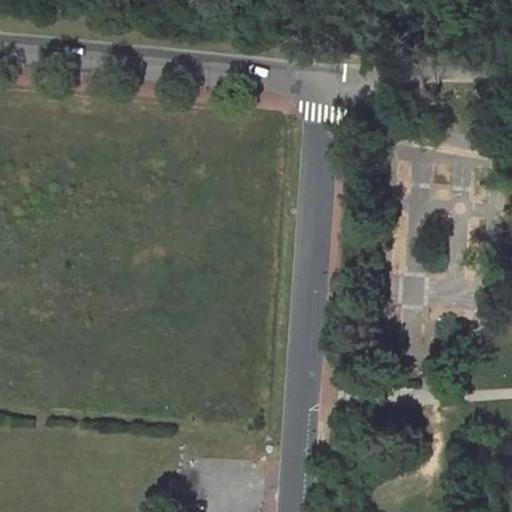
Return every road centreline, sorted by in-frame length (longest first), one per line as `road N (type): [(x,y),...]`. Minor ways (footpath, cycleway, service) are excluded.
road 1 (residential): [(324,78),(292,511)]
road 2 (unclassified): [(0,49),(324,78)]
road 3 (unclassified): [(324,78),(511,74)]
